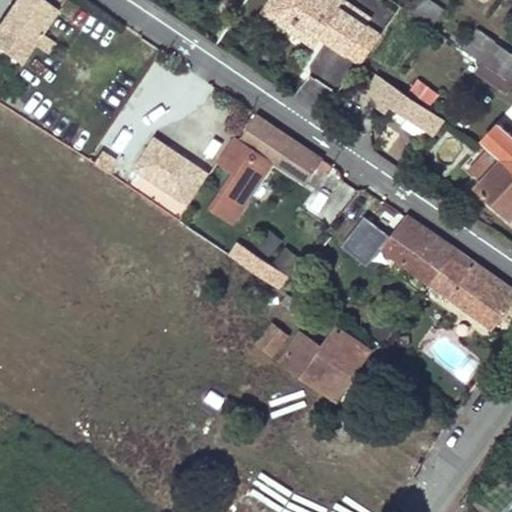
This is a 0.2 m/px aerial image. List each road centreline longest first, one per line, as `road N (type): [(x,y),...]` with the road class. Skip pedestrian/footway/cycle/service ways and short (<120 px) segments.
road 1 (residential): [(122,0),(511,264)]
road 2 (residential): [(422,511),(511,388)]
